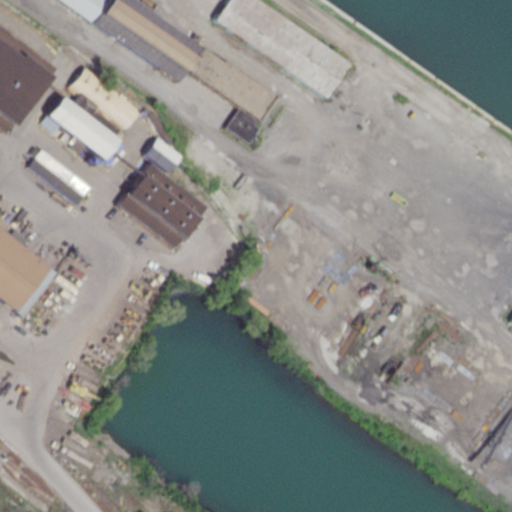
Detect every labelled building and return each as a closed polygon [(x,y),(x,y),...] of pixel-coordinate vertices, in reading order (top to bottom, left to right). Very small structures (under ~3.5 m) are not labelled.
[(273,93),(125,0),(51,0),(176,79),(180,72),(234,106),(221,128),(243,141),(273,93)] [(222,0),(209,21),(323,97),(346,61),(254,0),(222,0)] [(0,127),(47,65),(0,30),(0,127)] [(36,122),(48,131),(50,127),(103,163),(140,107),(78,66),(64,88),(72,93),(66,102),(54,94),(36,122)] [(163,172),(175,155),(149,137),(137,155),(163,172)] [(86,185),(34,148),(21,167),(73,204),(86,185)] [(201,205),(141,162),(110,206),(170,249),(201,205)] [(249,232),(219,186),(208,194),(238,239),(249,232)] [(0,303),(17,316),(50,271),(16,246),(21,238),(9,229),(4,235),(0,232),(0,303)]
